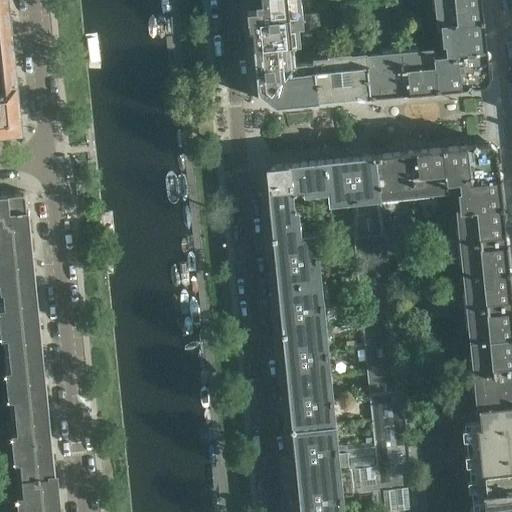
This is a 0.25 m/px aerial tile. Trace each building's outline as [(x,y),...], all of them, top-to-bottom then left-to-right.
[(304,26),(303,15),(301,3),(296,4),(295,0),(255,0),(257,11),(248,12),(249,32),(252,32),(254,49),(294,45),(297,44),(295,27),(304,26)] [(483,17),(481,0),(437,0),(440,21),(444,21),(483,17)] [(0,31),(11,30),(8,2),(0,2),(0,31)] [(487,50),(483,17),(444,21),(445,37),(450,37),(451,47),(453,47),(454,54),(487,50)] [(0,59),(14,59),(11,30),(0,31),(0,59)] [(359,47),(359,38),(343,40),(344,48),(359,47)] [(267,98),(296,63),(294,45),(254,49),(258,91),(267,98)] [(438,88),(434,56),(431,49),(401,52),(405,92),(438,88)] [(489,75),(488,64),(487,50),(454,54),(434,56),(438,88),(461,86),(471,85),(482,84),(483,85),(484,84),(485,83),(485,82),(484,82),(484,81),(487,78),(488,78),(489,78),(490,77),(490,76),(489,75)] [(370,95),(366,56),(351,57),(350,52),(340,53),(344,98),(370,95)] [(405,92),(401,52),(366,55),(366,56),(370,95),(405,92)] [(344,98),(340,53),(329,54),(329,59),(313,61),(317,101),(344,98)] [(0,89),(17,88),(14,59),(0,59),(0,89)] [(317,101),(313,61),(296,63),(267,98),(275,105),(317,101)] [(0,132),(21,130),(17,88),(0,89),(0,132)] [(500,175),(498,162),(498,161),(497,162),(496,152),(497,150),(497,149),(497,148),(496,147),(495,148),(494,149),(491,146),(491,145),(492,145),(491,144),(491,143),(490,143),(489,143),(488,143),(487,145),(477,146),(477,144),(444,148),(448,182),(450,181),(463,180),(463,178),(500,175)] [(448,182),(444,148),(411,151),(415,191),(448,188),(450,181),(448,182)] [(415,191),(411,151),(377,155),(381,195),(415,191)] [(381,195),(377,155),(351,157),(356,198),(381,195)] [(356,198),(351,157),(326,160),(329,186),(330,200),(356,198)] [(329,186),(326,160),(291,164),(294,190),(329,186)] [(294,190),(291,164),(271,166),(266,171),(269,202),(295,199),(294,190)] [(503,207),(500,175),(463,178),(463,180),(464,194),(462,195),(463,211),(503,207)] [(32,238),(28,196),(27,194),(27,193),(26,192),(25,192),(25,191),(23,190),(22,190),(0,192),(0,240),(0,241),(32,238)] [(298,235),(295,199),(269,202),(273,237),(298,235)] [(506,239),(503,207),(463,211),(459,211),(462,244),(506,239)] [(316,257),(313,233),(298,235),(273,237),(275,261),(316,257)] [(399,369),(390,284),(385,235),(353,238),(366,372),(399,369)] [(37,288),(32,238),(0,241),(0,240),(0,280),(1,281),(2,292),(5,292),(37,288)] [(509,272),(506,239),(462,244),(466,276),(509,272)] [(318,281),(316,257),(275,261),(278,285),(318,281)] [(511,304),(511,296),(509,272),(466,276),(469,309),(511,304)] [(321,305),(318,281),(278,285),(280,309),(321,305)] [(43,351),(37,288),(5,292),(7,308),(0,308),(0,321),(2,341),(10,341),(11,354),(43,351)] [(511,337),(511,304),(469,309),(472,341),(511,337)] [(323,329),(321,305),(280,309),(282,333),(323,329)] [(325,352),(323,329),(282,333),(285,356),(325,352)] [(511,369),(511,337),(472,341),(476,374),(511,369)] [(50,413),(43,351),(11,354),(13,372),(5,373),(8,400),(16,399),(18,416),(50,413)] [(328,376),(325,352),(285,356),(287,380),(328,376)] [(413,511),(403,414),(399,369),(366,372),(369,396),(371,420),(380,511),(413,511)] [(511,402),(511,369),(476,374),(479,406),(480,406),(481,406),(511,402)] [(369,396),(366,372),(352,374),(354,398),(369,396)] [(330,400),(328,376),(287,380),(289,404),(330,400)] [(332,424),(330,400),(289,404),(292,428),(332,424)] [(511,511),(511,402),(481,406),(480,406),(482,421),(477,422),(486,511),(511,511)] [(53,451),(50,413),(18,416),(20,434),(12,435),(12,443),(35,441),(36,452),(53,451)] [(335,448),(332,424),(292,428),(294,452),(335,448)] [(56,477),(53,451),(36,452),(35,441),(12,443),(14,464),(22,463),(24,480),(56,477)] [(337,472),(335,448),(294,452),(296,476),(337,472)] [(344,471),(337,472),(296,476),(299,500),(339,496),(346,495),(344,471)] [(59,511),(56,477),(24,480),(26,496),(18,497),(19,511),(59,511)] [(341,511),(339,496),(299,500),(300,511),(341,511)]
